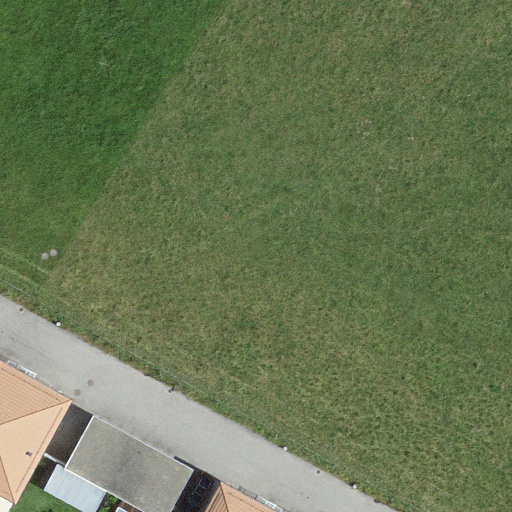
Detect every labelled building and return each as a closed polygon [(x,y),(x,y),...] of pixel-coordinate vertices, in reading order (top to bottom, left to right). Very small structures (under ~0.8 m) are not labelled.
[(67,402),(0,365),(0,487),(16,496),(40,451),(67,402)] [(95,415),(65,469),(110,494),(115,496),(124,501),(144,511),(173,511),(196,470),(95,415)] [(78,511),(100,511),(110,494),(65,469),(57,465),(42,492),(78,511)] [(266,511),(224,489),(212,511),(266,511)] [(144,511),(124,501),(117,511),(144,511)]
